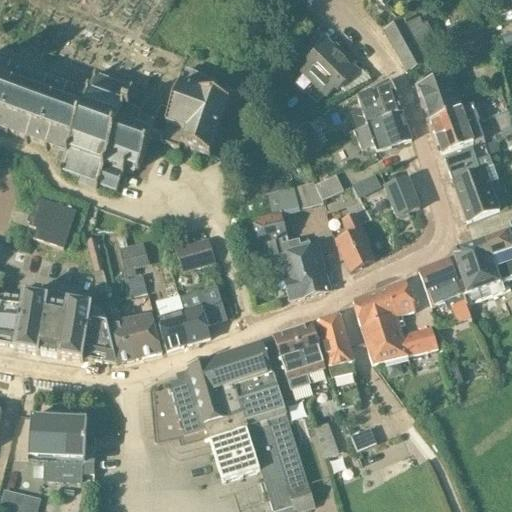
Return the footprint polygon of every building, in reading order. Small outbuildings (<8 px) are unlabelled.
[(378,0),(384,6),(381,9),(391,21),(416,9),(425,0),(432,0),(378,0)] [(423,26),(419,19),(406,26),(404,22),(385,32),(407,74),(439,58),(438,55),(439,55),(439,53),(437,54),(429,38),(432,34),(430,29),(429,29),(427,24),(423,26)] [(460,56),(487,44),(481,29),(454,41),(460,56)] [(315,86),(345,56),(335,46),(333,48),(328,43),(308,63),(311,65),(302,74),(315,86)] [(345,56),(315,86),(327,99),(336,90),(338,93),(358,73),(353,67),(355,65),(345,56)] [(162,143),(172,111),(162,107),(164,103),(133,91),(135,86),(133,86),(115,79),(113,84),(97,78),(97,76),(95,75),(92,84),(86,82),(82,92),(70,87),(72,84),(69,83),(68,86),(51,80),(52,77),(49,76),(48,79),(31,73),(32,69),(30,69),(29,72),(11,66),(13,62),(10,61),(9,65),(0,61),(0,129),(6,132),(5,136),(8,136),(9,133),(26,139),(25,143),(27,144),(28,140),(46,147),(44,150),(47,151),(48,148),(60,152),(57,162),(63,164),(60,173),(62,174),(62,172),(79,178),(77,182),(95,189),(97,190),(99,185),(117,192),(126,167),(139,171),(151,138),(162,143)] [(172,111),(162,143),(161,145),(180,152),(181,147),(210,158),(214,146),(219,148),(226,129),(221,127),(229,104),(234,106),(239,93),(217,85),(218,85),(206,81),(206,79),(187,72),(182,87),(181,86),(172,111)] [(431,122),(462,110),(450,76),(418,88),(431,122)] [(368,125),(402,114),(396,96),(389,82),(358,98),(362,110),(368,125)] [(437,139),(479,123),(473,107),(461,112),(461,111),(462,111),(462,110),(431,122),(437,139)] [(279,129),(287,119),(281,114),(273,123),(279,129)] [(402,114),(368,125),(368,127),(367,127),(353,135),(362,154),(375,149),(377,153),(412,142),(402,114)] [(287,119),(279,129),(285,134),(293,125),(287,119)] [(302,162),(324,148),(308,123),(285,137),(302,162)] [(443,155),(484,140),(478,125),(479,124),(479,123),(437,139),(443,155)] [(502,140),(511,135),(511,126),(499,131),(502,140)] [(453,184),(492,170),(492,169),(493,169),(485,146),(477,149),(445,160),(453,184)] [(492,170),(453,184),(468,224),(500,213),(499,211),(506,209),(492,170)] [(322,203),(344,193),(336,177),(314,187),(313,188),(322,203)] [(361,207),(363,206),(383,195),(373,177),(352,188),(360,203),(359,204),(361,207)] [(397,219),(420,210),(408,181),(385,190),(394,212),(397,219)] [(313,188),(314,187),(313,184),(266,196),(257,199),(240,203),(245,223),(246,223),(252,249),(268,245),(273,264),(280,262),(290,303),(327,294),(329,289),(319,247),(311,249),(310,244),(296,248),(295,243),(289,244),(288,240),(282,216),(323,206),(322,203),(313,188)] [(63,250),(76,213),(38,200),(33,216),(29,227),(37,230),(34,240),(63,250)] [(371,221),(363,206),(361,207),(359,204),(348,209),(352,218),(343,222),(350,237),(336,244),(351,275),(375,263),(368,248),(370,246),(361,227),(371,221)] [(480,243),(497,296),(510,291),(507,282),(511,280),(511,243),(509,233),(480,243)] [(95,238),(86,240),(95,275),(101,296),(110,294),(95,238)] [(183,275),(214,266),(207,243),(176,252),(183,275)] [(467,306),(497,296),(480,243),(459,250),(454,256),(455,258),(466,292),(463,293),(463,294),(466,303),(467,306)] [(142,248),(121,253),(126,275),(148,269),(142,248)] [(466,303),(463,294),(450,260),(419,272),(431,306),(433,308),(444,303),(448,311),(453,309),(458,322),(471,318),(467,306),(466,303)] [(142,277),(127,281),(131,300),(147,296),(142,277)] [(402,337),(400,328),(405,326),(402,318),(416,313),(406,283),(355,302),(354,305),(361,329),(362,329),(367,347),(368,350),(373,367),(438,350),(432,329),(402,337)] [(183,332),(188,347),(211,340),(207,326),(227,320),(218,289),(180,300),(184,315),(183,315),(188,331),(183,332)] [(42,311),(44,300),(24,297),(23,302),(2,299),(0,311),(0,345),(15,348),(14,351),(36,355),(43,311),(42,311)] [(83,364),(84,360),(92,315),(93,309),(68,305),(67,311),(48,307),(49,301),(44,300),(42,311),(43,311),(36,355),(40,356),(40,355),(58,359),(83,364)] [(84,360),(117,366),(107,326),(105,317),(104,317),(92,315),(84,360)] [(168,353),(188,347),(183,332),(188,331),(183,315),(158,323),(168,353)] [(349,349),(341,317),(318,324),(334,388),(340,410),(360,404),(353,377),(356,376),(353,364),(355,363),(352,354),(351,352),(350,348),(349,349)] [(125,323),(136,362),(162,355),(152,318),(125,323)] [(117,366),(136,362),(125,323),(107,326),(117,366)] [(293,332),(311,387),(328,381),(321,356),(322,356),(313,326),(293,332)] [(290,393),(311,387),(293,332),(274,338),(288,386),(290,393)] [(271,376),(261,344),(188,367),(192,379),(171,385),(186,438),(207,432),(209,440),(223,484),(230,482),(260,473),(272,511),(303,511),(315,508),(274,375),(271,376)] [(456,387),(464,384),(457,365),(449,368),(456,387)] [(95,437),(96,421),(32,418),(32,421),(30,462),(85,464),(86,448),(95,449),(95,437)] [(327,460),(339,455),(328,424),(316,429),(327,460)] [(359,452),(376,444),(369,430),(352,438),(359,452)] [(5,490),(0,509),(0,510),(7,511),(38,511),(42,499),(5,490)]
